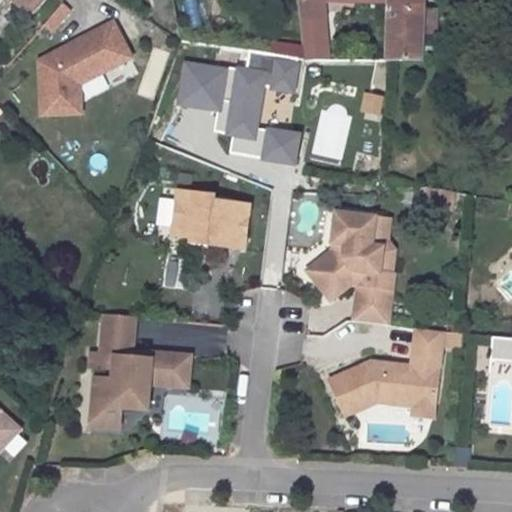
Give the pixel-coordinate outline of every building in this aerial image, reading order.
[(10,0),(29,17),(43,0),(10,0)] [(197,0),(181,0),(190,30),(205,25),(197,0)] [(296,0),(304,60),(329,57),(322,1),(321,0),(296,0)] [(386,0),(387,3),(384,61),(418,62),(419,34),(420,11),(420,0),(386,0)] [(71,11),(63,4),(45,23),(54,30),(71,11)] [(420,11),(419,34),(435,35),(436,12),(420,11)] [(113,23),(38,58),(40,118),(84,116),(82,85),(134,63),(113,23)] [(301,43),(271,40),(267,70),(297,73),(301,43)] [(385,95),(365,91),(361,110),(381,114),(385,95)] [(451,192),(425,188),(422,204),(449,209),(451,192)] [(213,197),(177,192),(172,236),(191,239),(206,241),(206,246),(242,250),(247,206),(212,201),(213,197)] [(170,226),(170,199),(158,199),(157,226),(170,226)] [(393,218),(336,210),(327,250),(304,267),(334,303),(356,286),(353,319),(392,325),(400,253),(390,243),(393,218)] [(191,239),(190,246),(206,248),(206,246),(206,241),(191,239)] [(139,317),(102,315),(100,352),(87,351),(86,367),(110,369),(112,349),(137,351),(139,317)] [(465,333),(415,328),(409,366),(374,361),(325,378),(345,418),(381,402),(410,406),(415,416),(436,418),(445,347),(463,349),(465,333)] [(110,378),(92,377),(89,430),(121,432),(122,412),(150,414),(152,385),(190,387),(191,354),(137,351),(112,349),(110,369),(110,378)] [(0,404),(0,461),(28,432),(0,404)]
